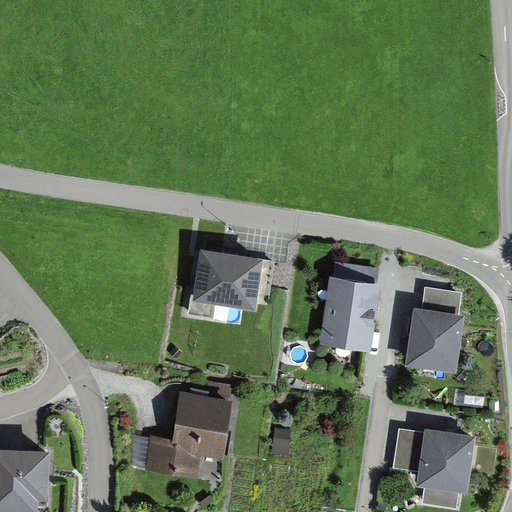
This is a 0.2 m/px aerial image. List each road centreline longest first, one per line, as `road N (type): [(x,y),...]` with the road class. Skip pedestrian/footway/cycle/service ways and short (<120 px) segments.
road 1 (unclassified): [(0,175),(405,239),(511,279)]
road 2 (residential): [(100,511),(98,421),(73,359)]
road 3 (residential): [(386,368),(364,511)]
